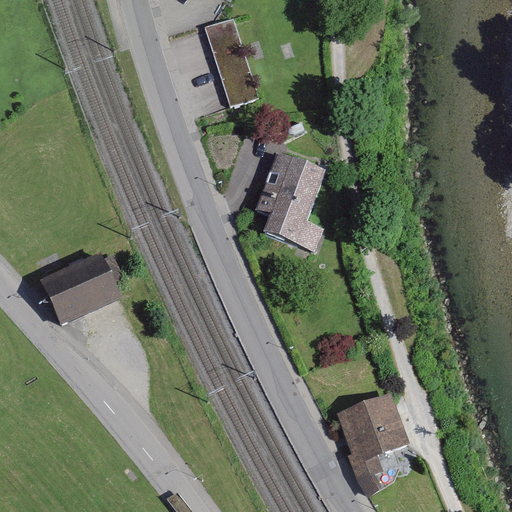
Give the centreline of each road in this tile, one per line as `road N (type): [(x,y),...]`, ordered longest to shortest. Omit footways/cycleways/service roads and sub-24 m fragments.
road 1 (residential): [(349,511),(207,222),(133,0)]
road 2 (track): [(337,0),(352,167),(374,269),(458,511)]
road 3 (unclassified): [(0,279),(192,511)]
